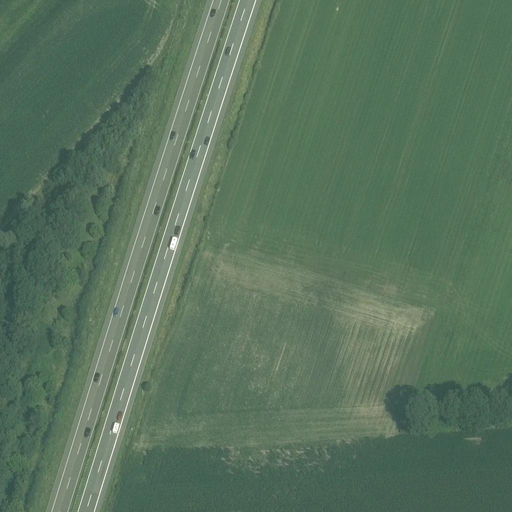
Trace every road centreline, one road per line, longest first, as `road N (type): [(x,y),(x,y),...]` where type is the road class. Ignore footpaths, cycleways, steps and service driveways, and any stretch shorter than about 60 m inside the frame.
road 1 (motorway): [(214,0),(52,511)]
road 2 (motorway): [(91,511),(252,0)]
